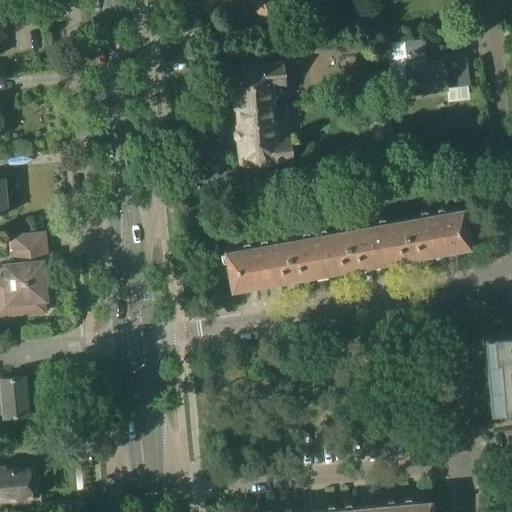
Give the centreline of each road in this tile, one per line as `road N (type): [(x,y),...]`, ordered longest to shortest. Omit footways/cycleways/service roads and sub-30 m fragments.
road 1 (residential): [(148,340),(172,322),(456,291)]
road 2 (residential): [(185,499),(461,467)]
road 3 (unclassified): [(70,0),(90,211),(113,268)]
road 4 (primary): [(95,0),(113,268)]
road 5 (unclassified): [(142,263),(158,204),(139,0)]
road 6 (primary): [(142,263),(113,0)]
road 7 (residential): [(511,198),(490,0)]
road 8 (residential): [(461,467),(456,291)]
